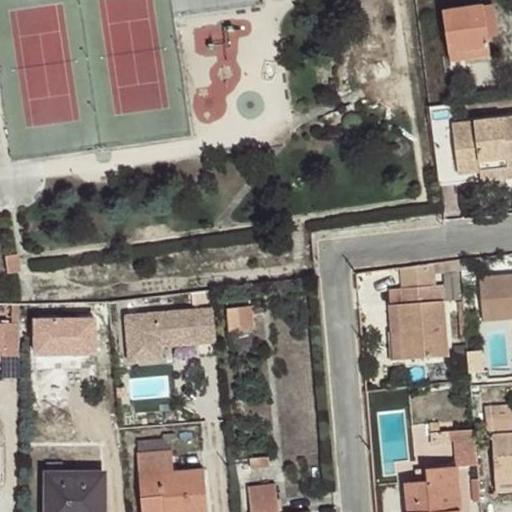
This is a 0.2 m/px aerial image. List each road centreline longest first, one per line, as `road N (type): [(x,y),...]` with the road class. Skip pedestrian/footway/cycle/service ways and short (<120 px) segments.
road 1 (residential): [(511,234),(345,257),(336,285),(356,511)]
road 2 (unknown): [(14,511),(17,407),(0,394)]
